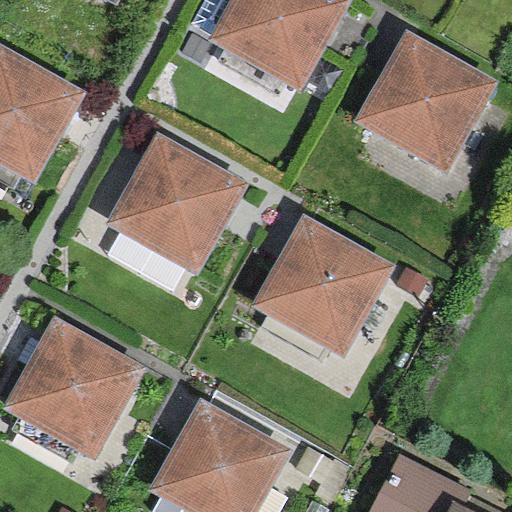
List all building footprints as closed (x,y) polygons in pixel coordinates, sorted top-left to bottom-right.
[(223,0),(199,43),(289,93),(321,35),(337,7),(324,0),(223,0)] [(349,122),(437,171),(485,85),(397,36),(378,70),(349,122)] [(0,172),(27,187),(63,123),(75,101),(0,59),(0,172)] [(99,223),(189,273),(220,216),(237,187),(147,137),(99,223)] [(243,309),(332,358),(379,273),(291,224),(275,252),(243,309)] [(0,412),(0,418),(86,466),(122,402),(134,380),(45,331),(0,412)] [(143,495),(173,511),(250,511),(280,459),(191,409),(175,438),(143,495)] [(466,511),(459,508),(466,495),(404,461),(376,511),(466,511)]
